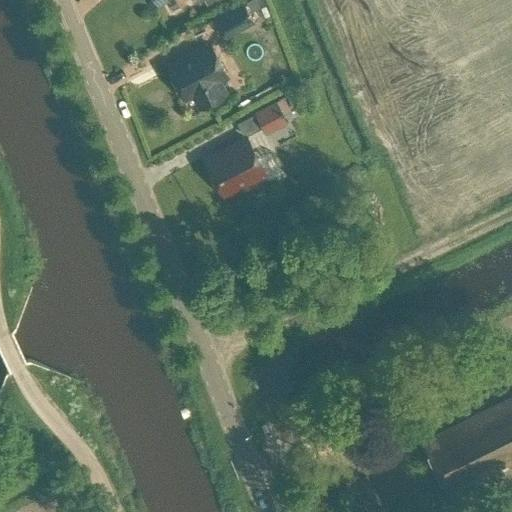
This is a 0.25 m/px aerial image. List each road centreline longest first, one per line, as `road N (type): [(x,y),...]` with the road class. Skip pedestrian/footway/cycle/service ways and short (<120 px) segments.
road 1 (tertiary): [(268,511),(66,0)]
road 2 (track): [(511,212),(203,352)]
road 3 (unclassified): [(111,511),(26,379),(0,311)]
